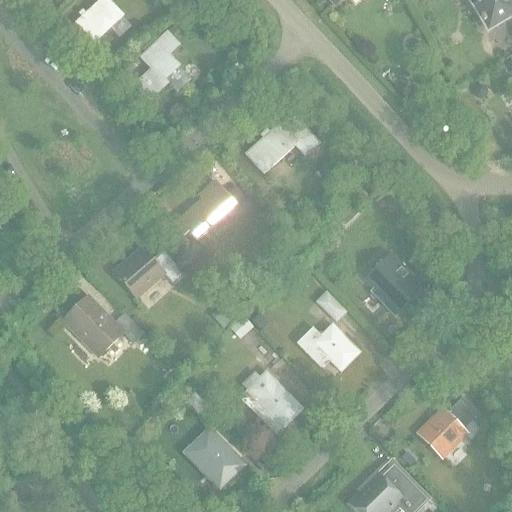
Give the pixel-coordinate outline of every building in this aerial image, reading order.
[(118,13),(123,8),(115,0),(100,0),(76,23),(93,42),(121,16),(118,13)] [(468,0),(487,31),(511,15),(511,4),(509,0),(468,0)] [(167,56),(180,45),(172,36),(178,31),(174,27),(161,39),(161,38),(143,55),(151,64),(147,68),(150,71),(133,86),(148,102),(167,84),(163,81),(177,68),(167,56)] [(301,154),(316,142),(294,117),(282,127),(280,124),(245,156),(263,176),(295,147),(301,154)] [(196,236),(230,204),(212,184),(200,196),(203,199),(175,225),(184,235),(190,230),(196,236)] [(162,252),(151,261),(141,249),(112,274),(134,300),(162,275),(172,285),(183,276),(162,252)] [(381,283),(370,293),(392,316),(422,288),(390,255),(372,273),(381,283)] [(315,304),(335,324),(345,314),(325,294),(315,304)] [(123,314),(113,324),(87,297),(62,322),(97,358),(122,334),(132,344),(142,334),(123,314)] [(229,330),(239,341),(253,328),(243,317),(229,330)] [(340,373),(359,355),(331,327),(320,338),(312,330),(313,330),(312,329),(295,345),(319,369),(320,368),(327,360),(340,373)] [(264,373),(259,378),(254,372),(240,385),(246,392),(238,399),(274,436),(301,411),(264,373)] [(460,416),(453,423),(442,412),(418,436),(440,458),(464,434),(461,431),(467,424),(460,416)] [(199,457),(225,484),(244,466),(217,439),(199,457)] [(378,475),(348,505),(355,511),(388,511),(401,500),(412,511),(413,511),(427,499),(393,465),(380,477),(378,475)]
